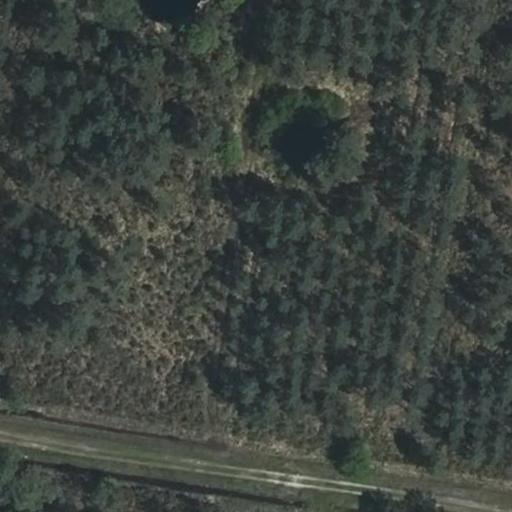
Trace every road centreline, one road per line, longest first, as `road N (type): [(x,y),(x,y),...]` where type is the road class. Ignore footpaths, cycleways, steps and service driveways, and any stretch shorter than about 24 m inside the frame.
road 1 (track): [(511,509),(0,432)]
road 2 (track): [(200,463),(215,306),(266,0)]
